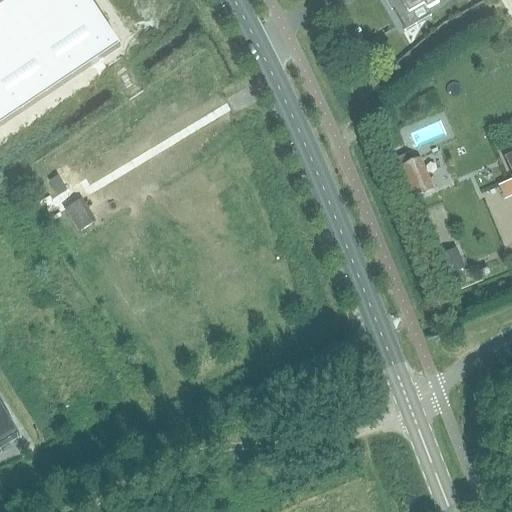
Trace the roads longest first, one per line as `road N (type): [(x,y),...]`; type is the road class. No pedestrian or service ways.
road 1 (tertiary): [(408,406),(234,0)]
road 2 (track): [(81,511),(185,455),(367,429),(408,406)]
road 3 (unclassified): [(408,406),(511,334)]
